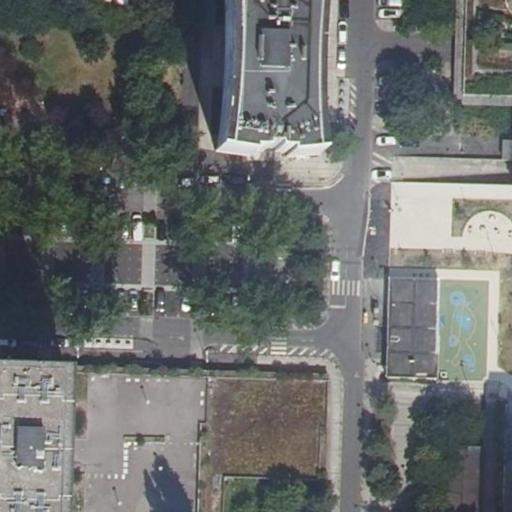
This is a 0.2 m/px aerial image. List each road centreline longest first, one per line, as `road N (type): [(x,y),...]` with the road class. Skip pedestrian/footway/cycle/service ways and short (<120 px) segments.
road 1 (residential): [(354,196),(0,187)]
road 2 (residential): [(0,326),(353,336)]
road 3 (residential): [(361,0),(354,196)]
road 4 (residential): [(353,336),(349,511)]
road 5 (residential): [(354,196),(353,336)]
